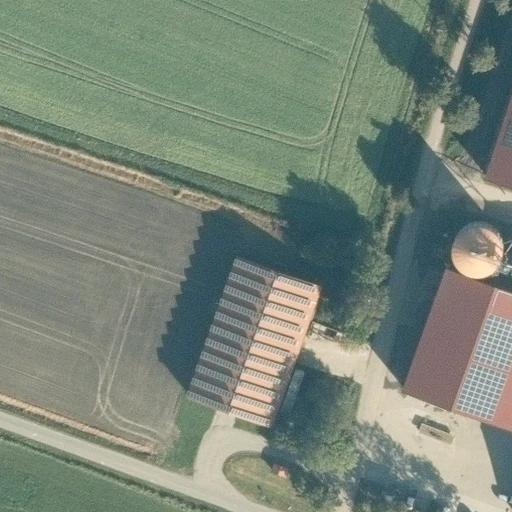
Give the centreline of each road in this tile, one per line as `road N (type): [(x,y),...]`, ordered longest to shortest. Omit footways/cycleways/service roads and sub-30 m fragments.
road 1 (tertiary): [(483,0),(330,511)]
road 2 (unclassified): [(240,511),(0,420)]
